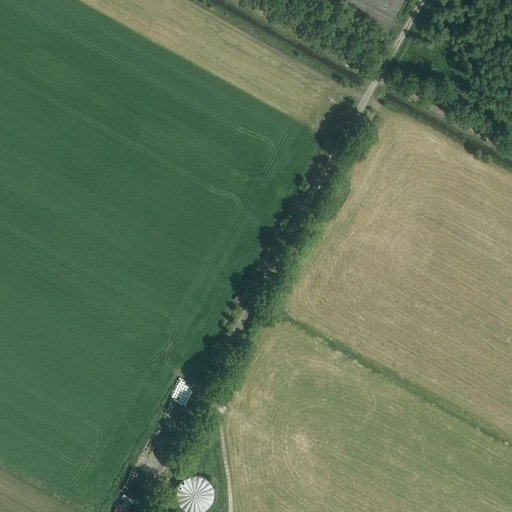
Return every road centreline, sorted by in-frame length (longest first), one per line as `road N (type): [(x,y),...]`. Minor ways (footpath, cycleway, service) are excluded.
road 1 (unclassified): [(136,511),(420,0)]
road 2 (track): [(376,79),(511,153)]
